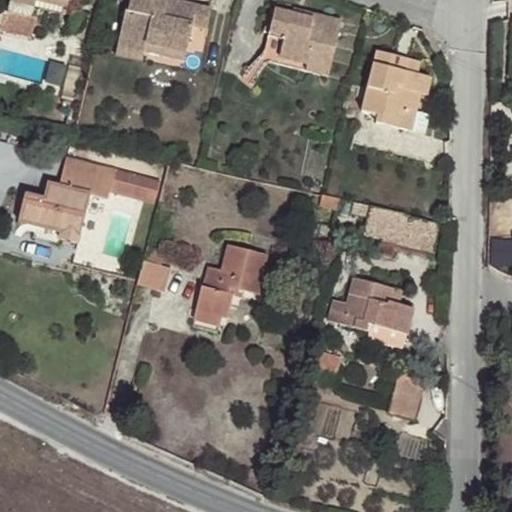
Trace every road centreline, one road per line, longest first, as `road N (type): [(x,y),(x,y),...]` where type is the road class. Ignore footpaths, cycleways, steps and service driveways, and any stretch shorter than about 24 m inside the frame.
road 1 (tertiary): [(0,391),(97,443),(259,511)]
road 2 (residential): [(468,27),(472,310)]
road 3 (residential): [(472,310),(472,511)]
